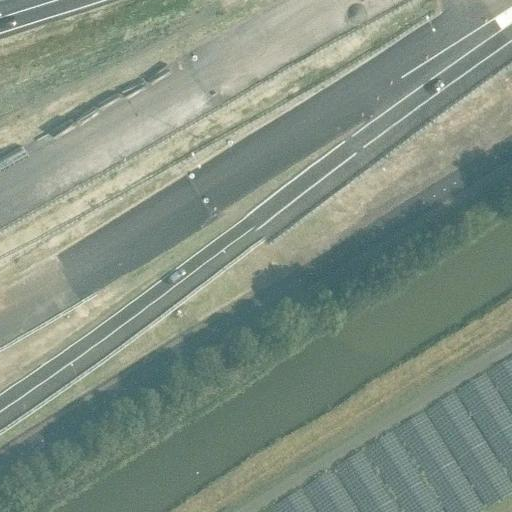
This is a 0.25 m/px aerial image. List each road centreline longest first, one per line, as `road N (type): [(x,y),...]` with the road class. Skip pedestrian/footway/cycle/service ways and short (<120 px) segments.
road 1 (motorway): [(0,409),(511,32)]
road 2 (motorway): [(0,312),(503,0)]
road 3 (motorway): [(354,0),(0,204)]
